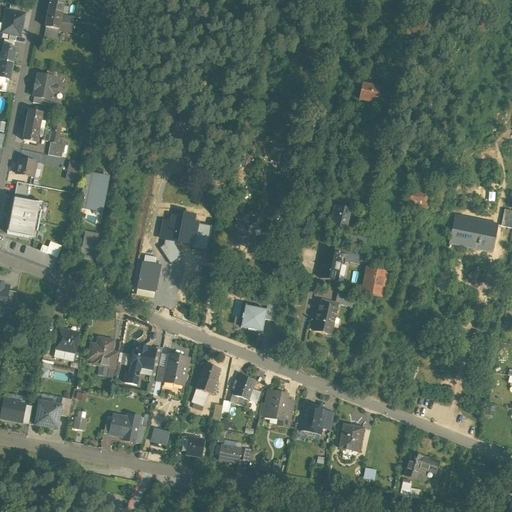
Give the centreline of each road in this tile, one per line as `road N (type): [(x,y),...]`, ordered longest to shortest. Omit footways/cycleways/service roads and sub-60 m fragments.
road 1 (residential): [(511,458),(0,258)]
road 2 (residential): [(422,511),(0,436)]
